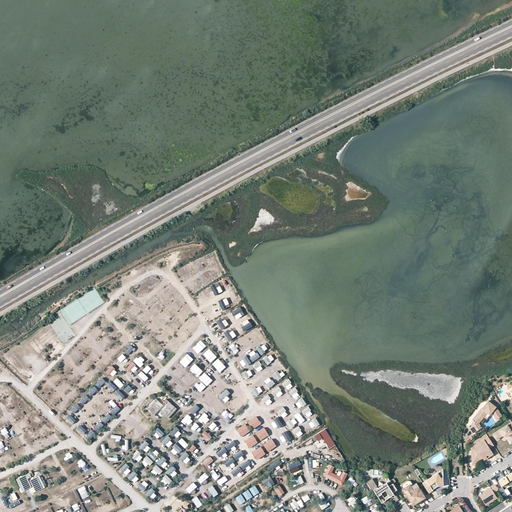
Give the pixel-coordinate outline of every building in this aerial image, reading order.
[(164,310),(159,315),(165,321),(170,317),(164,310)] [(217,327),(222,324),(219,319),(214,322),(217,327)] [(182,329),(179,336),(187,340),(191,330),(186,328),(185,331),(182,329)] [(252,339),(261,336),(260,331),(250,334),(252,339)] [(141,342),(147,337),(143,332),(137,337),(141,342)] [(106,337),(101,340),(105,345),(110,341),(106,337)] [(198,354),(207,346),(201,340),(192,348),(198,354)] [(264,343),(256,348),(261,354),(268,349),(264,343)] [(130,344),(124,351),(128,355),(135,348),(130,344)] [(209,348),(203,354),(211,363),(217,357),(209,348)] [(96,350),(92,354),(96,358),(100,354),(96,350)] [(160,359),(166,353),(162,350),(157,355),(160,359)] [(248,354),(253,361),(259,358),(255,350),(248,354)] [(117,358),(121,362),(126,357),(122,354),(117,358)] [(188,354),(179,361),(185,368),(194,360),(188,354)] [(271,354),(263,359),(267,365),(275,360),(271,354)] [(139,367),(146,361),(140,355),(134,361),(139,367)] [(247,356),(239,360),(243,367),(251,363),(247,356)] [(220,373),(226,367),(218,358),(212,364),(220,373)] [(88,369),(91,363),(85,360),(82,366),(88,369)] [(259,361),(253,365),(257,372),(263,369),(259,361)] [(132,362),(127,368),(133,374),(139,368),(132,362)] [(195,363),(189,369),(197,377),(203,371),(195,363)] [(143,369),(146,374),(151,369),(148,365),(143,369)] [(178,365),(173,369),(178,374),(182,369),(178,365)] [(113,377),(117,371),(110,366),(106,372),(113,377)] [(245,379),(253,375),(249,369),(242,374),(245,379)] [(274,373),(276,379),(285,376),(282,370),(274,373)] [(142,371),(138,375),(145,382),(149,378),(142,371)] [(199,379),(207,386),(213,380),(204,372),(199,379)] [(187,381),(191,376),(187,373),(183,378),(187,381)] [(118,377),(114,380),(119,388),(124,385),(118,377)] [(264,382),(270,388),(275,384),(269,377),(264,382)] [(101,378),(95,384),(100,388),(105,381),(101,378)] [(288,379),(282,383),(287,390),(293,386),(288,379)] [(165,389),(170,385),(166,380),(161,383),(165,389)] [(196,390),(202,385),(197,380),(192,385),(196,390)] [(110,382),(107,385),(113,391),(117,388),(110,382)] [(94,386),(87,392),(91,396),(97,390),(94,386)] [(260,386),(252,390),(255,396),(263,392),(260,386)] [(278,386),(272,391),(278,398),(284,393),(278,386)] [(176,397),(181,393),(178,388),(172,392),(176,397)] [(295,388),(289,391),(294,399),(300,395),(295,388)] [(224,402),(232,395),(226,389),(219,396),(224,402)] [(121,400),(125,397),(119,390),(115,393),(121,400)] [(208,401),(213,396),(209,391),(204,396),(208,401)] [(186,403),(190,399),(186,394),(182,399),(186,403)] [(79,401),(83,405),(89,398),(85,395),(79,401)] [(263,398),(266,406),(272,403),(268,395),(263,398)] [(9,401),(11,406),(18,403),(15,397),(9,401)] [(147,408),(154,414),(162,404),(155,398),(154,400),(147,408)] [(299,409),(307,404),(303,398),(295,403),(299,409)] [(163,402),(168,406),(162,412),(168,418),(176,408),(166,399),(163,402)] [(233,400),(228,405),(233,410),(238,405),(233,400)] [(496,407),(488,401),(482,409),(481,408),(474,418),(476,419),(474,421),(473,421),(471,425),(472,427),(469,428),(473,434),(482,428),(481,427),(480,427),(478,425),(479,424),(481,421),(484,417),(489,410),(492,412),(496,419),(502,416),(496,407)] [(76,403),(70,410),(74,413),(80,407),(76,403)] [(194,415),(200,407),(195,404),(190,412),(194,415)] [(110,411),(113,415),(120,410),(117,405),(110,411)] [(308,406),(302,410),(307,418),(313,414),(308,406)] [(283,407),(277,411),(283,418),(288,414),(283,407)] [(228,421),(233,417),(226,409),(221,413),(228,421)] [(105,423),(112,417),(108,413),(102,420),(105,423)] [(198,419),(205,425),(211,419),(204,413),(198,419)] [(66,417),(72,424),(77,420),(70,414),(66,417)] [(188,414),(182,420),(188,426),(194,421),(188,414)] [(252,430),(261,424),(257,416),(248,422),(252,430)] [(286,423),(291,428),(298,423),(293,417),(286,423)] [(278,418),(271,422),(275,429),(282,425),(278,418)] [(316,418),(308,423),(312,429),(320,424),(316,418)] [(511,433),(511,432),(511,431),(511,430),(511,429),(511,422),(511,421),(492,434),(496,440),(502,436),(507,436),(511,442),(511,441),(511,434),(511,435),(511,433)] [(100,422),(93,427),(96,431),(103,426),(100,422)] [(196,422),(191,427),(195,431),(199,426),(196,422)] [(209,427),(213,431),(217,425),(213,422),(209,427)] [(83,435),(87,430),(81,424),(76,428),(83,435)] [(245,424),(236,430),(242,437),(250,431),(245,424)] [(297,437),(303,434),(299,426),(293,429),(297,437)] [(176,439),(182,433),(176,427),(170,432),(176,439)] [(152,434),(158,440),(164,434),(159,428),(152,434)] [(264,428),(256,433),(260,441),(269,436),(264,428)] [(27,438),(33,434),(30,429),(24,433),(27,438)] [(91,430),(85,436),(88,440),(95,434),(91,430)] [(335,445),(325,430),(319,434),(329,449),(335,445)] [(205,431),(202,435),(209,441),(212,437),(205,431)] [(286,432),(279,436),(283,443),(291,439),(286,432)] [(311,438),(318,448),(325,444),(318,433),(311,438)] [(244,441),(249,449),(258,443),(253,435),(244,441)] [(162,442),(168,448),(174,442),(167,436),(162,442)] [(489,457),(494,454),(490,447),(494,445),(488,436),(470,448),(470,460),(475,462),(482,458),(486,455),(487,455),(489,457)] [(178,441),(185,448),(189,445),(182,438),(178,441)] [(271,439),(263,445),(268,452),(277,446),(271,439)] [(145,452),(150,445),(145,440),(139,448),(145,452)] [(233,440),(225,446),(228,451),(236,444),(233,440)] [(177,444),(170,450),(176,456),(183,450),(177,444)] [(193,444),(188,449),(192,452),(196,447),(193,444)] [(224,447),(216,453),(220,457),(227,451),(224,447)] [(257,460),(266,454),(261,447),(252,452),(257,460)] [(154,460),(160,454),(155,448),(149,455),(154,460)] [(233,457),(236,460),(243,454),(240,450),(233,457)] [(139,462),(144,456),(137,451),(132,456),(139,462)] [(179,458),(186,464),(191,459),(185,452),(179,458)] [(8,465),(14,462),(11,455),(5,458),(8,465)] [(147,456),(141,462),(147,468),(153,461),(147,456)] [(210,456),(203,463),(207,467),(214,460),(210,456)] [(157,462),(163,469),(169,463),(162,457),(157,462)] [(225,462),(230,469),(237,464),(232,457),(225,462)] [(309,459),(309,468),(318,468),(318,459),(309,459)] [(247,467),(251,464),(248,460),(240,465),(243,470),(247,467)] [(266,468),(269,472),(282,464),(279,460),(266,468)] [(289,464),(293,473),(302,468),(298,460),(289,464)] [(119,469),(126,476),(132,470),(125,463),(119,469)] [(340,477),(332,473),(335,467),(329,464),(323,476),(342,486),(348,475),(343,472),(340,477)] [(156,465),(151,471),(157,477),(162,470),(156,465)] [(173,466),(167,470),(171,478),(178,473),(173,466)] [(231,472),(234,476),(242,470),(239,467),(231,472)] [(214,469),(209,472),(215,480),(219,477),(214,469)] [(431,491),(431,489),(436,486),(442,486),(442,469),(421,482),(421,483),(428,493),(431,491)] [(508,475),(509,477),(500,483),(504,490),(511,485),(511,486),(511,471),(511,472),(509,473),(508,475)] [(134,483),(140,478),(133,472),(128,477),(134,483)] [(28,473),(16,479),(21,491),(29,487),(25,479),(30,477),(28,473)] [(74,482),(82,478),(80,473),(72,476),(74,482)] [(205,473),(197,479),(201,484),(209,477),(205,473)] [(39,475),(30,479),(36,491),(43,487),(39,478),(40,477),(39,475)] [(160,481),(165,486),(172,480),(166,475),(160,481)] [(261,480),(264,487),(268,485),(269,487),(274,484),(270,475),(261,480)] [(225,476),(217,481),(220,486),(228,480),(225,476)] [(294,487),(304,482),(301,476),(291,481),(294,487)] [(98,479),(92,482),(95,489),(101,486),(98,479)] [(137,486),(143,492),(149,485),(143,479),(137,486)] [(394,495),(393,493),(397,490),(393,484),(389,486),(386,483),(378,488),(377,488),(376,487),(377,487),(372,479),(367,482),(371,490),(373,489),(382,503),(386,501),(385,500),(393,495),(393,496),(392,497),(395,502),(399,500),(395,494),(394,495)] [(399,485),(402,489),(409,484),(410,486),(413,485),(410,481),(406,480),(399,485)] [(186,489),(190,494),(197,486),(193,482),(186,489)] [(409,484),(402,489),(412,505),(425,497),(422,492),(419,494),(417,490),(419,488),(416,483),(413,485),(410,486),(409,484)] [(480,496),(486,505),(497,498),(493,492),(498,490),(494,484),(490,487),(483,491),(484,492),(485,494),(480,496)] [(212,497),(218,495),(213,485),(208,488),(212,497)] [(255,485),(249,489),(253,496),(260,493),(255,485)] [(274,488),(279,497),(285,494),(280,485),(274,488)] [(83,500),(90,496),(85,486),(78,489),(83,500)] [(152,500),(157,495),(151,488),(146,494),(152,500)] [(248,489),(243,493),(247,500),(253,497),(248,489)] [(104,491),(98,493),(101,500),(107,498),(104,491)] [(241,494),(236,498),(240,505),(246,502),(241,494)] [(304,503),(309,500),(306,495),(301,498),(304,503)] [(197,496),(192,499),(198,508),(202,505),(197,496)] [(351,505),(357,501),(354,496),(348,499),(351,505)] [(294,509),(299,506),(295,500),(290,503),(294,509)] [(323,511),(326,511),(329,511),(326,505),(327,505),(325,501),(319,503),(323,511)] [(229,503),(224,507),(227,511),(231,511),(234,510),(229,503)] [(511,511),(511,504),(511,503),(497,511),(511,511)]
